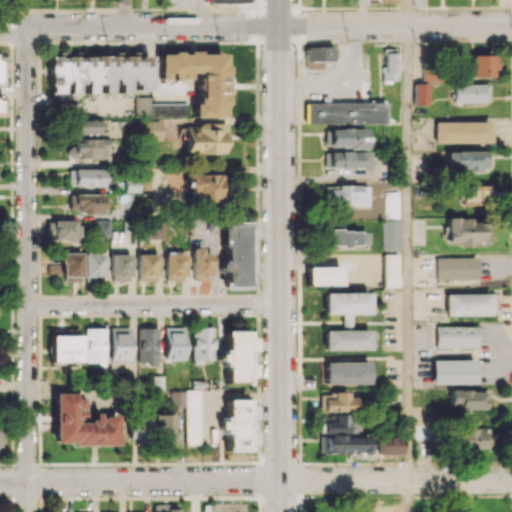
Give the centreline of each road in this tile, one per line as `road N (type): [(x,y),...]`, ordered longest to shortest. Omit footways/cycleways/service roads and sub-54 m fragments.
road 1 (residential): [(10,0),(27,49),(28,511)]
road 2 (tertiary): [(279,0),(281,511)]
road 3 (residential): [(511,24),(0,26)]
road 4 (residential): [(511,480),(0,481)]
road 5 (residential): [(280,305),(28,306)]
